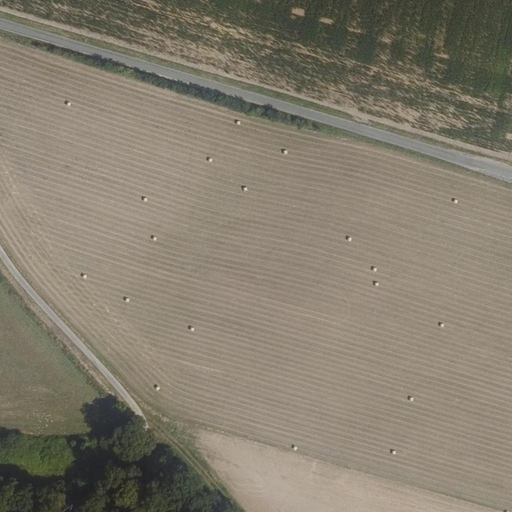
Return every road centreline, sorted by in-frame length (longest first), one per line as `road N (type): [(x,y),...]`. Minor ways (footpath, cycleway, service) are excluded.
road 1 (unclassified): [(511,174),(0,24)]
road 2 (track): [(0,242),(145,422),(151,511)]
